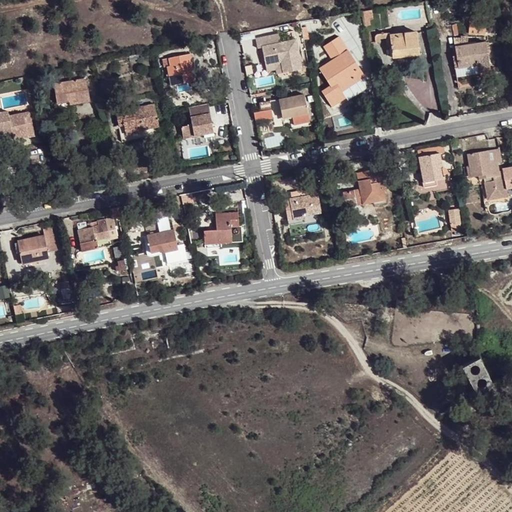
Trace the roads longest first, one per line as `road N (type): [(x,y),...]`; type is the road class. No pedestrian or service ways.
road 1 (track): [(228,298),(312,307),(511,491)]
road 2 (secondary): [(0,345),(279,287)]
road 3 (residential): [(0,218),(258,166)]
road 4 (residential): [(258,166),(511,117)]
road 5 (secondary): [(279,287),(511,246)]
road 6 (residential): [(258,166),(231,39)]
road 7 (residential): [(279,287),(258,166)]
